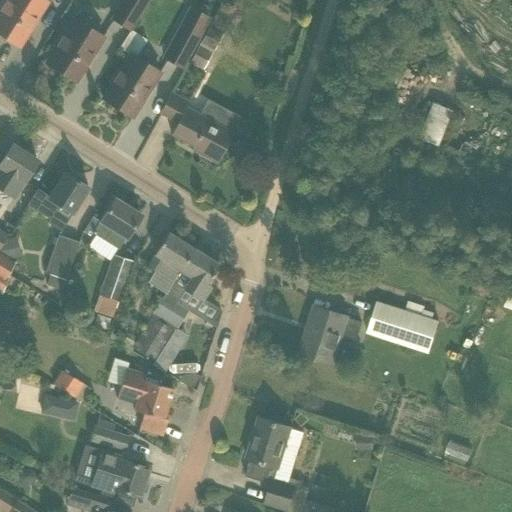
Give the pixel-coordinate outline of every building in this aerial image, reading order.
[(0,34),(9,40),(19,47),(46,2),(43,0),(4,0),(0,7),(0,34)] [(146,0),(125,0),(113,20),(128,30),(146,0)] [(209,17),(192,8),(165,58),(181,67),(209,17)] [(46,64),(64,75),(75,82),(103,37),(73,19),(64,34),(62,33),(54,47),(55,48),(46,64)] [(200,44),(213,52),(223,34),(209,26),(200,44)] [(213,52),(200,44),(190,62),(203,70),(213,52)] [(102,99),(131,117),(159,72),(130,54),(120,70),(119,69),(110,82),(112,83),(102,99)] [(160,114),(162,114),(177,123),(171,134),(203,151),(201,155),(217,163),(233,133),(186,108),(189,102),(172,94),(160,114)] [(0,201),(5,205),(12,203),(37,161),(11,145),(0,163),(0,201)] [(88,187),(86,186),(86,182),(79,178),(75,179),(64,172),(49,196),(37,189),(27,205),(51,220),(59,206),(71,214),(88,187)] [(113,199),(103,216),(99,222),(92,233),(119,250),(140,216),(113,199)] [(99,222),(92,217),(83,231),(91,236),(92,233),(99,222)] [(0,248),(9,234),(0,228),(0,248)] [(165,293),(193,248),(167,232),(153,255),(154,255),(147,267),(155,272),(148,282),(165,293)] [(45,273),(65,280),(79,242),(59,235),(45,273)] [(15,258),(10,239),(5,240),(0,248),(0,254),(8,260),(15,258)] [(218,265),(193,248),(165,293),(150,317),(151,317),(172,330),(175,332),(191,306),(179,299),(184,290),(202,301),(210,287),(206,285),(218,265)] [(0,277),(4,280),(7,277),(15,264),(0,254),(0,277)] [(98,296),(119,303),(133,261),(113,254),(98,296)] [(4,280),(0,277),(0,293),(2,295),(9,278),(7,277),(4,280)] [(439,322),(414,314),(377,302),(367,333),(429,353),(439,322)] [(299,353),(331,364),(334,365),(341,341),(355,345),(362,322),(349,318),(350,318),(315,306),(299,353)] [(172,330),(151,317),(132,348),(153,361),(172,330)] [(73,397),(83,384),(59,368),(50,382),(73,397)] [(162,379),(145,374),(126,369),(120,385),(116,400),(135,405),(134,410),(144,413),(139,429),(162,436),(168,416),(164,415),(172,389),(160,385),(162,379)] [(39,412),(74,420),(78,402),(44,394),(39,412)] [(247,458),(250,460),(245,476),(267,483),(271,471),(273,471),(274,467),(277,468),(291,427),(259,417),(258,420),(260,421),(252,446),(251,445),(247,458)] [(129,436),(95,426),(90,442),(124,452),(129,436)] [(148,468),(129,463),(120,460),(121,458),(100,451),(90,483),(111,489),(111,488),(139,497),(140,493),(142,493),(145,492),(147,486),(146,482),(144,482),(148,468)] [(272,480),(265,503),(288,510),(295,487),(272,480)] [(72,487),(69,496),(90,502),(93,493),(72,487)] [(0,507),(7,511),(35,511),(0,490),(0,507)] [(302,511),(316,511),(319,505),(306,501),(302,511)]
